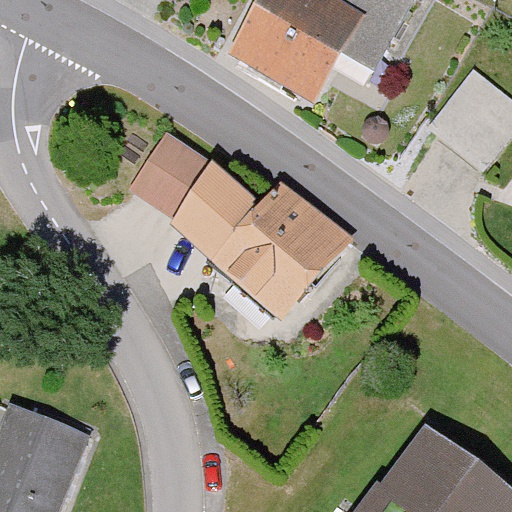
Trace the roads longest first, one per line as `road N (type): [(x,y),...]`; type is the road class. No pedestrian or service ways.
road 1 (residential): [(511,307),(45,21)]
road 2 (residential): [(45,21),(18,89),(17,142),(44,205),(136,345),(168,423),(178,511)]
